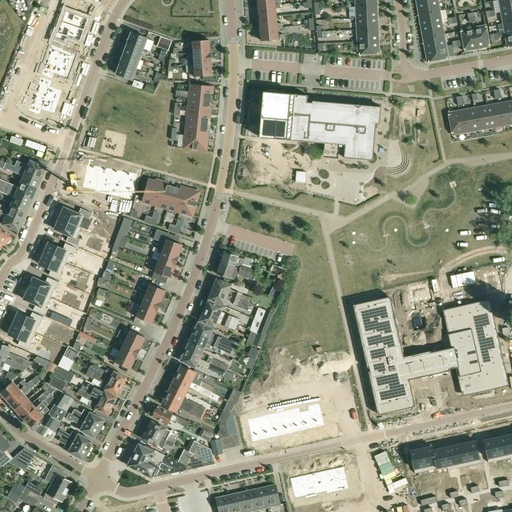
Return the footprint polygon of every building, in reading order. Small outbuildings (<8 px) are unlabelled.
[(438,11),(435,0),(431,0),(418,3),(420,14),(438,11)] [(511,9),(511,0),(499,0),(501,11),(511,9)] [(281,8),(280,4),(258,7),(259,18),(277,16),(276,9),(281,8)] [(66,5),(63,11),(69,13),(65,23),(83,30),(87,19),(75,14),(77,9),(66,5)] [(357,6),(358,18),(376,17),(376,5),(357,6)] [(511,9),(501,11),(503,23),(504,22),(511,20),(511,9)] [(440,22),(438,11),(420,14),(422,25),(440,22)] [(259,18),(260,29),(278,28),(282,27),(282,23),(277,24),(277,16),(259,18)] [(358,18),(358,29),(377,28),(376,17),(358,18)] [(442,33),(440,22),(422,25),(424,37),(442,33)] [(56,32),(54,38),(65,42),(67,37),(79,41),(83,30),(65,23),(61,34),(56,32)] [(474,29),(477,47),(488,45),(485,27),(474,29)] [(261,41),(283,39),(283,35),(278,35),(278,28),(260,29),(261,41)] [(358,29),(359,41),(377,40),(377,28),(358,29)] [(477,47),(474,29),(463,31),(466,49),(477,47)] [(127,43),(144,49),(147,38),(131,32),(127,43)] [(444,45),(442,33),(424,37),(426,48),(444,45)] [(211,52),(210,40),(192,41),(187,42),(187,46),(192,46),(193,53),(211,52)] [(378,51),(377,40),(359,41),(359,52),(378,51)] [(53,41),(50,47),(56,49),(52,60),(70,66),(74,55),(62,50),(64,45),(53,41)] [(144,49),(127,43),(124,53),(140,59),(144,49)] [(446,56),(444,45),(426,48),(428,59),(446,56)] [(211,63),(211,52),(193,53),(188,53),(188,57),(193,57),(194,65),(211,63)] [(120,63),(136,69),(140,59),(124,53),(120,63)] [(43,68),(40,74),(52,78),(54,73),(66,77),(70,66),(52,60),(48,70),(43,68)] [(136,69),(120,63),(116,74),(132,80),(136,69)] [(212,75),(211,63),(194,65),(194,72),(189,72),(190,76),(195,76),(212,75)] [(39,77),(37,83),(43,85),(39,96),(57,102),(61,91),(49,86),(51,81),(39,77)] [(213,93),(213,87),(190,85),(189,98),(210,100),(211,93),(213,93)] [(154,93),(166,95),(167,89),(155,86),(154,93)] [(263,91),(259,138),(304,141),(304,139),(309,139),(309,142),(324,143),(323,153),(344,154),(344,158),(373,160),(376,124),(379,124),(381,107),(327,102),(327,104),(307,102),(308,95),(263,91)] [(30,104),(27,110),(38,115),(41,109),(53,113),(57,102),(39,96),(35,106),(30,104)] [(131,111),(135,106),(124,97),(120,102),(131,111)] [(210,107),(210,100),(189,98),(188,110),(211,113),(211,107),(210,107)] [(511,106),(511,103),(499,105),(503,124),(511,122),(511,106)] [(499,105),(487,108),(491,126),(503,124),(499,105)] [(487,108),(475,110),(479,128),(491,126),(487,108)] [(210,119),(211,113),(188,110),(186,123),(208,125),(208,118),(210,119)] [(475,110),(463,112),(467,131),(479,128),(475,110)] [(455,133),(467,131),(463,112),(451,114),(455,133)] [(207,132),(208,125),(186,123),(185,136),(208,138),(209,132),(207,132)] [(207,144),(208,138),(185,136),(184,148),(205,151),(206,143),(207,144)] [(28,165),(17,160),(15,166),(42,177),(46,167),(30,160),(28,165)] [(5,167),(8,168),(8,169),(24,175),(22,181),(37,188),(42,177),(15,166),(10,163),(10,164),(7,162),(5,167)] [(87,166),(82,188),(95,190),(100,168),(87,166)] [(100,168),(95,190),(108,193),(112,170),(100,168)] [(112,170),(108,193),(120,195),(124,173),(112,170)] [(307,172),(297,171),(296,182),(306,183),(307,172)] [(124,173),(120,195),(133,197),(137,175),(124,173)] [(0,178),(0,184),(32,199),(37,188),(22,181),(19,187),(0,178)] [(155,206),(162,182),(157,181),(156,182),(149,180),(143,202),(155,206)] [(168,209),(173,187),(167,186),(167,184),(162,182),(155,206),(168,209)] [(12,203),(27,210),(32,199),(0,184),(0,191),(14,197),(12,203)] [(180,212),(186,189),(181,187),(180,189),(173,187),(168,209),(180,212)] [(192,190),(186,189),(180,212),(192,215),(198,194),(191,192),(192,190)] [(0,204),(0,210),(23,221),(27,210),(12,203),(9,209),(1,205),(0,204)] [(64,208),(59,219),(77,226),(81,216),(81,215),(78,214),(64,208)] [(80,208),(78,214),(81,215),(81,216),(89,219),(91,213),(80,208)] [(18,231),(23,221),(0,210),(0,217),(5,219),(3,225),(18,231)] [(144,221),(150,224),(152,217),(146,215),(144,221)] [(59,219),(55,230),(69,236),(72,237),(73,237),(77,226),(59,219)] [(177,224),(170,222),(168,228),(175,230),(176,226),(177,224)] [(0,241),(3,244),(11,237),(0,225),(0,224),(0,241)] [(69,236),(67,241),(78,246),(80,240),(73,237),(72,237),(69,236)] [(179,256),(183,245),(162,238),(160,241),(165,243),(162,250),(179,256)] [(48,243),(43,254),(61,261),(65,251),(66,250),(62,249),(48,243)] [(64,243),(62,249),(66,250),(65,251),(73,254),(76,248),(64,243)] [(179,256),(162,250),(158,248),(156,252),(161,254),(158,261),(175,267),(179,256)] [(238,256),(224,252),(221,263),(251,273),(253,268),(243,264),(244,259),(237,257),(238,256)] [(43,254),(39,265),(53,271),(56,272),(57,271),(61,261),(43,254)] [(105,262),(97,259),(94,268),(101,271),(105,262)] [(175,267),(158,261),(156,268),(151,266),(150,270),(154,272),(171,278),(175,267)] [(236,280),(238,274),(250,278),(251,273),(221,263),(217,274),(230,278),(236,280)] [(111,272),(106,269),(103,277),(105,278),(108,279),(111,272)] [(53,271),(51,276),(62,281),(65,275),(57,271),(56,272),(53,271)] [(500,290),(498,276),(497,276),(497,275),(497,274),(496,274),(495,273),(494,273),(485,275),(485,276),(488,292),(500,290)] [(91,275),(86,288),(95,291),(99,277),(91,275)] [(33,278),(29,289),(46,297),(51,286),(51,285),(45,283),(33,278)] [(48,278),(45,283),(51,285),(51,286),(56,289),(59,282),(48,278)] [(252,298),(241,294),(229,290),(231,285),(216,279),(213,289),(249,302),(249,303),(250,303),(252,298)] [(161,302),(166,291),(145,282),(143,286),(148,288),(145,295),(161,302)] [(425,286),(424,286),(410,288),(410,292),(412,300),(426,298),(429,297),(428,289),(428,288),(427,287),(427,286),(426,286),(425,286)] [(29,289),(24,300),(36,305),(42,308),(42,307),(46,297),(29,289)] [(246,309),(249,303),(249,302),(213,289),(209,300),(223,305),(225,300),(238,304),(237,306),(246,309)] [(78,299),(82,301),(89,304),(92,297),(81,292),(78,299)] [(161,302),(145,295),(140,293),(139,296),(143,298),(140,305),(157,312),(161,302)] [(351,301),(376,411),(410,404),(404,375),(454,364),(461,392),(506,382),(497,344),(499,344),(492,314),(491,315),(486,296),(441,306),(450,344),(399,356),(385,294),(351,301)] [(239,319),(233,317),(221,312),(223,307),(208,301),(205,311),(237,325),(239,319)] [(36,305),(34,311),(45,315),(48,309),(42,307),(42,308),(36,305)] [(157,312),(140,305),(137,312),(133,310),(131,314),(152,323),(157,312)] [(266,310),(261,321),(269,324),(274,313),(266,310)] [(235,330),(237,325),(205,311),(201,321),(215,327),(217,322),(229,327),(235,330)] [(18,313),(13,324),(31,332),(35,321),(36,321),(30,318),(18,313)] [(32,313),(30,318),(36,321),(35,321),(41,324),(43,317),(32,313)] [(261,321),(257,333),(265,336),(265,335),(269,324),(261,321)] [(90,324),(86,322),(83,328),(90,331),(92,325),(90,324)] [(198,322),(194,332),(233,349),(235,344),(211,333),(213,329),(198,322)] [(13,324),(9,335),(21,340),(26,343),(27,342),(31,332),(13,324)] [(141,348),(146,338),(130,330),(129,330),(125,328),(123,332),(128,334),(124,341),(141,348)] [(194,332),(190,342),(205,349),(207,343),(231,354),(233,349),(194,332)] [(95,340),(80,333),(78,337),(81,338),(93,344),(95,340)] [(257,333),(252,345),(258,348),(263,336),(257,333)] [(136,359),(141,348),(124,341),(120,338),(118,342),(123,344),(119,351),(136,359)] [(21,340),(19,346),(30,350),(32,344),(27,342),(26,343),(21,340)] [(0,342),(0,354),(15,361),(17,356),(8,352),(10,347),(0,342)] [(216,366),(219,361),(203,353),(205,349),(190,342),(185,351),(216,366)] [(73,348),(69,346),(64,355),(71,359),(76,349),(73,348)] [(131,369),(136,359),(119,351),(116,358),(112,356),(110,359),(131,369)] [(226,370),(216,366),(185,351),(181,361),(196,368),(198,364),(208,368),(208,369),(223,376),(226,370)] [(0,354),(0,366),(2,367),(4,362),(13,366),(13,367),(23,371),(27,366),(22,364),(15,361),(0,354)] [(39,363),(45,368),(51,362),(38,356),(33,361),(38,364),(39,363)] [(52,363),(45,369),(53,374),(57,365),(52,363)] [(106,372),(100,369),(100,368),(94,365),(91,366),(89,369),(122,386),(123,384),(124,384),(127,379),(126,379),(126,377),(114,371),(109,369),(107,370),(106,372)] [(181,365),(177,374),(213,392),(219,395),(221,390),(215,388),(202,381),(203,381),(194,377),(196,372),(181,365)] [(69,373),(57,367),(53,375),(65,381),(69,373)] [(89,369),(87,372),(85,376),(93,380),(94,379),(107,385),(105,389),(117,395),(118,394),(119,394),(121,390),(120,389),(122,386),(89,369)] [(10,381),(17,375),(8,371),(5,379),(10,381)] [(177,374),(172,385),(187,392),(190,386),(198,390),(198,392),(210,398),(213,392),(177,374)] [(58,390),(63,381),(54,375),(49,385),(58,390)] [(13,382),(1,392),(8,401),(27,384),(23,379),(16,386),(13,382)] [(24,394),(35,384),(31,380),(27,384),(8,401),(16,410),(28,399),(24,394)] [(102,394),(100,393),(101,391),(88,384),(85,391),(86,392),(112,406),(114,403),(115,403),(117,399),(116,398),(117,397),(104,391),(102,394)] [(172,385),(167,395),(205,414),(207,409),(206,408),(184,398),(187,392),(172,385)] [(80,389),(78,393),(91,401),(89,405),(107,415),(108,413),(109,414),(112,409),(110,409),(112,406),(86,392),(85,391),(80,389)] [(68,396),(62,392),(54,404),(61,408),(68,396)] [(32,404),(28,399),(16,410),(23,419),(47,398),(43,394),(32,404)] [(47,398),(23,419),(36,433),(42,424),(45,418),(42,416),(50,409),(47,406),(48,404),(48,405),(54,398),(51,394),(47,398)] [(200,419),(201,419),(202,419),(205,414),(167,395),(162,405),(177,412),(179,407),(188,411),(187,412),(200,419)] [(231,395),(228,400),(229,401),(235,404),(238,398),(231,395)] [(229,401),(226,407),(232,410),(233,409),(234,407),(235,404),(229,401)] [(62,422),(68,411),(61,408),(54,404),(48,415),(62,422)] [(159,406),(156,410),(155,410),(152,416),(153,416),(153,417),(167,424),(170,419),(186,427),(188,422),(173,414),(174,414),(159,406)] [(320,408),(309,411),(313,428),(324,426),(320,408)] [(74,409),(72,414),(99,429),(100,428),(101,429),(104,425),(102,424),(104,420),(84,409),(81,413),(74,409)] [(231,415),(226,424),(226,425),(227,431),(229,436),(238,434),(232,410),(231,415)] [(309,411),(299,413),(303,430),(313,428),(309,411)] [(99,429),(72,414),(70,413),(67,418),(70,420),(71,419),(82,426),(80,430),(95,438),(97,434),(98,434),(101,430),(99,429)] [(299,413),(289,415),(293,433),(303,430),(299,413)] [(48,415),(42,424),(48,428),(49,429),(55,419),(48,415)] [(289,415),(280,417),(283,435),(293,433),(289,415)] [(280,417),(270,420),(274,437),(283,435),(280,417)] [(270,420),(260,422),(264,439),(274,437),(270,420)] [(148,430),(175,444),(177,440),(169,436),(171,431),(152,421),(148,430)] [(221,422),(219,427),(227,431),(226,425),(221,422)] [(260,422),(249,424),(253,442),(264,439),(260,422)] [(437,448),(488,438),(484,422),(448,430),(449,436),(436,439),(437,448)] [(42,424),(36,433),(43,437),(43,436),(48,428),(42,424)] [(73,431),(70,435),(64,431),(65,431),(60,429),(58,434),(62,436),(87,450),(88,450),(89,450),(92,447),(90,446),(92,441),(73,431)] [(173,448),(175,444),(148,430),(143,439),(162,449),(165,444),(173,448)] [(201,437),(209,442),(213,434),(205,430),(201,437)] [(229,436),(226,436),(229,448),(240,446),(238,434),(229,436)] [(66,444),(64,448),(75,454),(75,455),(82,459),(85,455),(87,456),(88,452),(87,451),(87,450),(62,436),(60,440),(66,444)] [(226,436),(220,438),(223,450),(229,448),(226,436)] [(505,436),(495,438),(499,456),(509,453),(505,436)] [(2,437),(0,439),(0,465),(1,465),(0,464),(0,454),(6,450),(10,447),(2,437)] [(495,438),(484,440),(488,458),(499,456),(495,438)] [(223,452),(220,440),(211,442),(214,454),(223,452)] [(475,441),(464,443),(468,461),(479,458),(475,441)] [(211,449),(199,443),(193,454),(206,461),(207,466),(215,464),(211,449)] [(464,443),(454,446),(458,463),(468,461),(464,443)] [(186,470),(188,467),(185,465),(146,445),(144,447),(139,444),(128,465),(153,478),(186,470)] [(432,446),(421,449),(425,466),(436,464),(433,450),(432,446)] [(454,446),(443,448),(447,465),(458,463),(454,446)] [(443,448),(433,450),(436,464),(437,468),(447,465),(443,448)] [(421,449),(410,451),(414,469),(425,466),(421,449)] [(9,462),(25,470),(33,458),(22,451),(9,462)] [(192,453),(185,465),(188,467),(186,470),(207,466),(206,461),(193,454),(192,453)] [(51,483),(67,491),(72,482),(65,479),(67,474),(52,465),(50,471),(45,480),(49,482),(51,483)] [(348,466),(337,468),(341,486),(352,483),(348,466)] [(337,468),(326,470),(330,488),(341,486),(337,468)] [(326,470),(316,473),(320,490),(330,488),(326,470)] [(316,473),(305,475),(309,493),(320,490),(316,473)] [(305,475),(294,478),(298,495),(309,493),(305,475)] [(44,490),(29,481),(25,487),(21,485),(18,490),(38,501),(41,495),(44,490)] [(62,501),(67,491),(51,483),(44,497),(56,503),(59,499),(62,501)] [(264,487),(268,508),(280,505),(276,484),(264,487)] [(19,499),(23,493),(13,487),(9,494),(19,499)] [(264,487),(252,490),(257,510),(268,508),(264,487)] [(240,492),(244,511),(248,511),(257,510),(252,490),(240,492)] [(244,511),(240,492),(228,495),(231,511),(244,511)] [(38,501),(23,493),(19,499),(34,507),(38,501)] [(219,511),(231,511),(228,495),(216,498),(219,511)] [(428,498),(420,500),(422,506),(429,504),(433,503),(432,497),(428,498)] [(206,498),(189,500),(190,507),(207,505),(206,498)]
